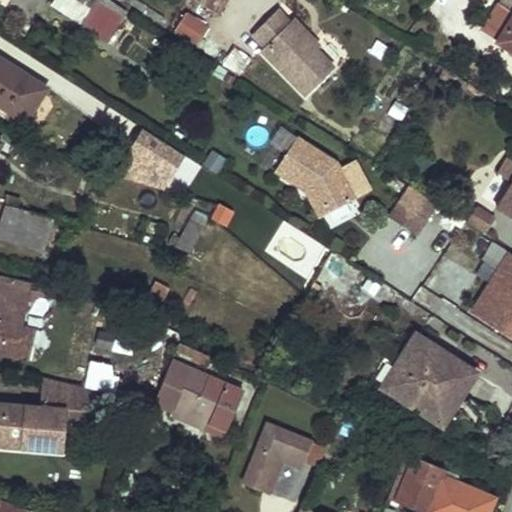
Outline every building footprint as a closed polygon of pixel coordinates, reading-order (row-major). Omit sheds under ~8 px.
[(228,0),(194,0),(220,15),(228,0)] [(511,18),(511,6),(502,0),(500,0),(481,31),(497,41),(511,18)] [(118,26),(91,9),(79,28),(108,45),(118,26)] [(248,35),(260,48),(286,25),(274,12),(248,35)] [(207,30),(185,15),(177,26),(173,24),(169,29),(197,46),(207,30)] [(511,18),(497,41),(511,50),(511,18)] [(260,48),(256,51),(298,99),(328,72),(311,53),(307,49),(311,45),(290,22),(286,25),(260,48)] [(43,89),(0,61),(0,104),(24,119),(43,89)] [(161,141),(142,129),(112,175),(163,190),(184,156),(161,141)] [(339,169),(336,164),(297,139),(275,172),(305,191),(308,187),(313,191),(326,214),(370,191),(355,161),(339,169)] [(511,182),(511,165),(505,161),(492,181),(506,191),(511,182)] [(511,182),(506,191),(495,208),(511,218),(511,182)] [(308,187),(305,191),(319,218),(326,214),(313,191),(308,187)] [(416,235),(436,204),(409,187),(389,218),(416,235)] [(53,220),(5,206),(0,223),(0,240),(43,253),(53,220)] [(495,219),(476,207),(468,220),(486,232),(495,219)] [(223,225),(211,218),(205,230),(217,238),(223,225)] [(203,230),(189,222),(175,246),(190,255),(203,230)] [(511,255),(494,244),(485,260),(500,269),(473,314),(511,339),(511,255)] [(336,256),(324,284),(368,304),(381,276),(336,256)] [(32,284),(0,277),(0,335),(20,340),(29,301),(30,293),(38,295),(42,292),(44,286),(32,284)] [(170,290),(157,283),(145,304),(159,312),(170,290)] [(149,327),(114,310),(109,320),(144,337),(149,327)] [(450,326),(441,320),(435,329),(444,335),(450,326)] [(414,326),(373,388),(442,433),(483,370),(414,326)] [(224,435),(245,388),(174,357),(151,405),(224,435)] [(87,389),(38,377),(35,405),(18,404),(17,415),(0,413),(0,447),(45,452),(46,437),(63,438),(66,410),(85,412),(87,389)] [(0,402),(0,413),(17,415),(18,404),(0,402)] [(324,449),(267,425),(243,484),(263,492),(279,454),(303,464),(316,468),(324,449)] [(62,453),(63,438),(46,437),(45,452),(62,453)] [(404,457),(390,452),(382,470),(396,477),(404,457)] [(303,464),(279,454),(263,492),(269,495),(283,462),(301,469),(303,464)] [(446,471),(418,460),(414,468),(408,466),(394,499),(425,511),(490,511),(496,499),(443,477),(446,471)] [(26,511),(28,510),(0,500),(0,511),(26,511)]
